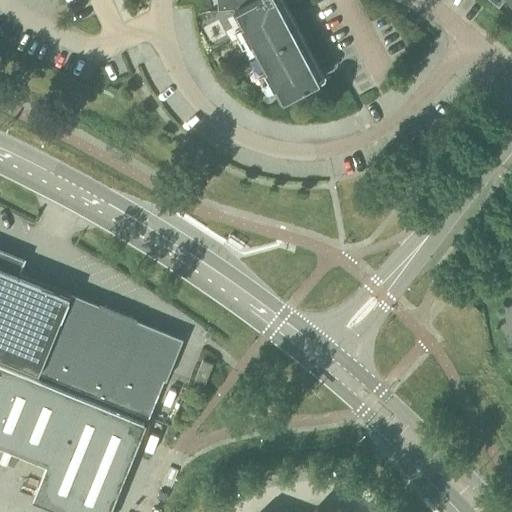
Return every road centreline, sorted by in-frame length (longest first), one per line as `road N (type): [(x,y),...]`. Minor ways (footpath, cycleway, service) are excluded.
road 1 (residential): [(163,24),(173,64),(204,110),(246,139),(305,151),(346,145),(394,120),(469,40)]
road 2 (secondary): [(307,348),(163,238),(0,149)]
road 3 (secondary): [(498,511),(368,383),(334,370)]
road 4 (tertiary): [(381,292),(511,134)]
road 5 (secondary): [(334,370),(360,413),(463,511)]
